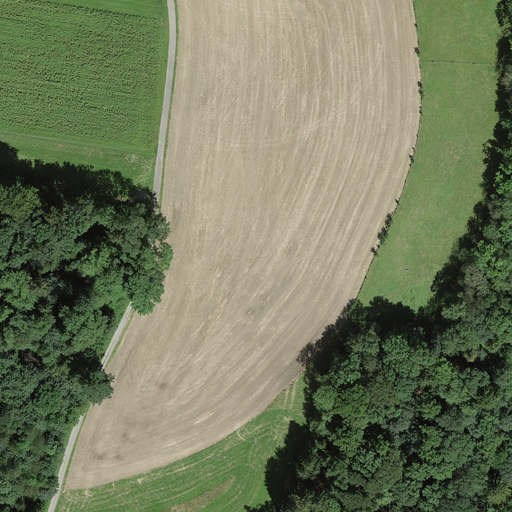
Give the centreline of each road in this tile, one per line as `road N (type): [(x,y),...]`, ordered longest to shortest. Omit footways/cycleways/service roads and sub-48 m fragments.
road 1 (track): [(50,511),(143,271),(152,220)]
road 2 (track): [(152,220),(170,0)]
